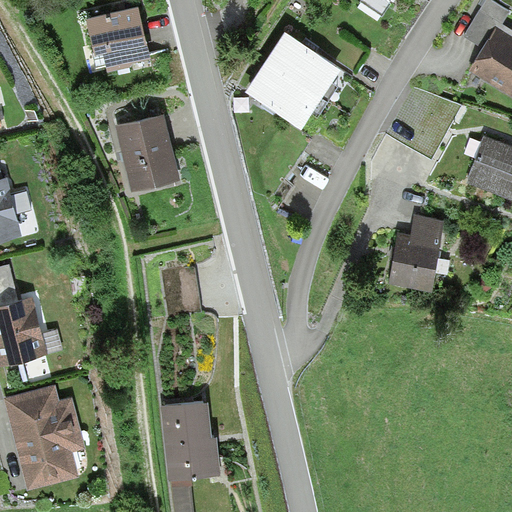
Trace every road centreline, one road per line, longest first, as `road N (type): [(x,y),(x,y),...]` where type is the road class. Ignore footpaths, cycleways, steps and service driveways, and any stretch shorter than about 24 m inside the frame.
road 1 (track): [(1,0),(114,213),(153,511)]
road 2 (residential): [(272,359),(295,340),(297,290),(315,222),(446,0)]
road 3 (tertiary): [(272,359),(183,0)]
road 4 (unknown): [(295,340),(332,297),(392,177)]
road 5 (tertiary): [(305,511),(272,359)]
